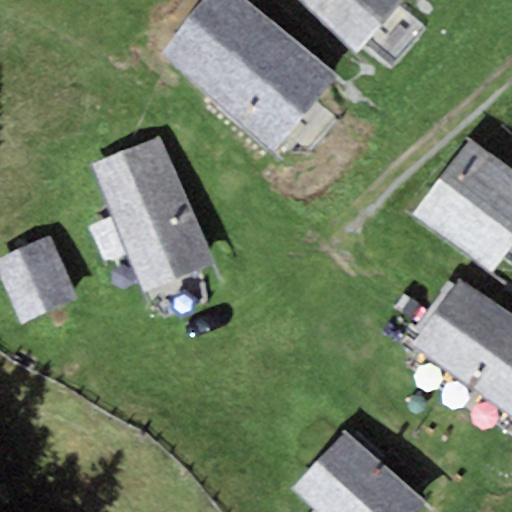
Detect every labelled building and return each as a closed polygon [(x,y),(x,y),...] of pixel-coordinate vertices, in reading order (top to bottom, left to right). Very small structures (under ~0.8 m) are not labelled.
[(339,78),(243,0),(202,0),(155,59),(275,157),(339,78)] [(280,0),(355,56),(397,0),(280,0)] [(214,267),(159,141),(91,170),(145,296),(214,267)] [(511,249),(511,172),(468,141),(415,216),(495,273),(511,249)] [(76,298),(49,237),(0,258),(0,282),(18,323),(76,298)] [(511,316),(459,280),(410,351),(511,420),(511,316)] [(423,511),(429,506),(343,433),(291,492),(313,511),(314,511),(423,511)]
